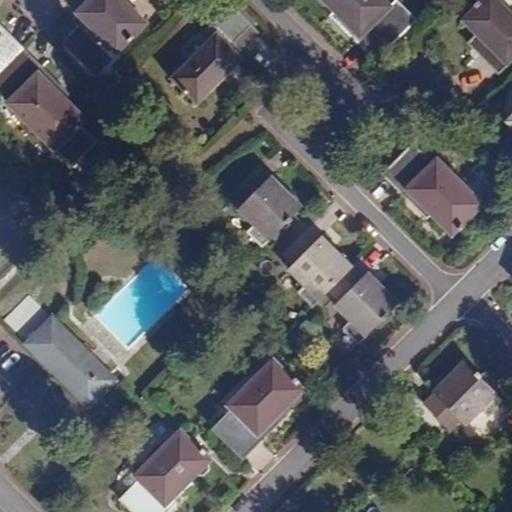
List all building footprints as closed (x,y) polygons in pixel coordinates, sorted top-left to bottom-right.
[(82,10),(106,34),(104,43),(109,47),(117,45),(120,48),(149,18),(131,0),(86,0),(80,7),(82,10)] [(262,29),(232,0),(227,0),(212,16),(243,47),(262,29)] [(364,33),(359,37),(381,57),(421,17),(404,0),(395,0),(393,2),(391,0),(321,0),(324,3),(332,1),(340,9),(364,33)] [(491,41),(481,52),(499,71),(511,57),(511,9),(502,0),(481,0),(466,16),(480,30),(491,41)] [(335,14),(359,37),(364,33),(340,9),(335,14)] [(100,38),(106,34),(82,10),(76,15),(100,38)] [(74,99),(68,93),(41,69),(46,64),(6,25),(1,29),(0,28),(0,82),(13,96),(10,99),(59,147),(89,115),(87,112),(87,104),(81,97),(74,99)] [(468,41),(481,52),(491,41),(480,30),(468,41)] [(245,55),(220,31),(191,59),(184,59),(178,64),(180,70),(177,74),(201,99),(245,55)] [(41,69),(68,93),(72,88),(46,64),(41,69)] [(411,190),(435,214),(441,220),(439,227),(446,234),(452,231),(456,234),(484,204),(438,159),(435,163),(415,144),(384,176),(405,195),(411,190)] [(273,175),(262,164),(236,192),(247,203),(243,207),(259,224),(252,231),(264,243),(303,204),(300,202),(301,196),(295,190),(292,190),(276,175),(273,175)] [(430,218),(435,214),(411,190),(405,195),(430,218)] [(368,273),(357,263),(354,266),(347,261),(348,257),(344,251),(339,251),(324,236),(322,236),(311,225),(286,252),(296,263),(292,268),(308,283),(301,291),(315,305),(331,290),(343,301),(339,305),(355,322),(347,330),(362,343),(401,303),(396,298),(397,292),(391,287),(386,287),(370,272),(368,273)] [(116,382),(54,321),(29,346),(90,407),(116,382)] [(510,398),(471,360),(467,364),(463,363),(456,368),(457,374),(443,389),(442,392),(432,403),(458,429),(469,417),(475,421),(490,406),(497,411),(510,398)] [(250,460),(268,441),(264,437),(289,411),(295,405),(302,407),(307,401),(306,393),(307,391),(277,361),(233,406),(237,412),(218,430),(250,460)] [(264,437),(268,441),(293,415),(289,411),(264,437)] [(170,505),(177,498),(194,481),(200,475),(207,477),(213,471),(212,464),(214,461),(184,429),(145,468),(139,475),(143,480),(123,502),(133,511),(173,511),(176,510),(170,505)] [(177,498),(182,503),(198,486),(194,481),(177,498)] [(176,510),(182,503),(177,498),(170,505),(176,510)]
